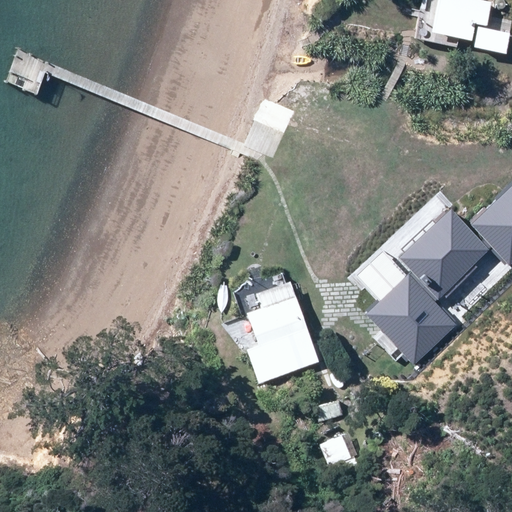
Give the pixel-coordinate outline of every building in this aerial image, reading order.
[(440,0),(433,35),(487,47),(490,29),(473,25),(478,2),(469,0),(440,0)] [(336,271),(349,285),(343,290),(382,331),(367,345),(388,367),(452,305),(432,284),(414,302),(374,260),(368,266),(355,253),(336,271)] [(320,358),(291,274),(256,287),(262,304),(247,309),(258,341),(246,345),(258,380),(320,358)] [(336,401),(313,408),(318,423),(341,416),(336,401)] [(339,437),(318,445),(327,466),(348,457),(339,437)]
